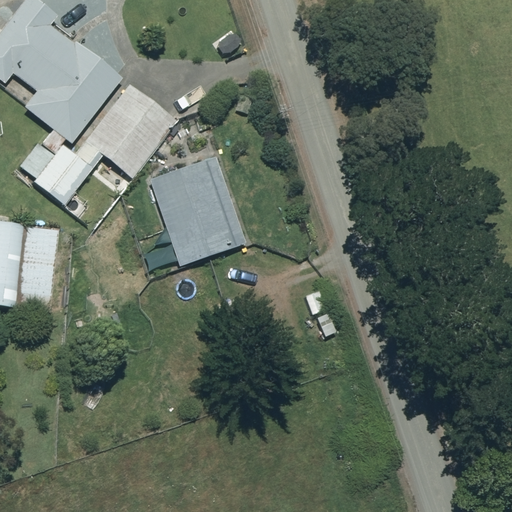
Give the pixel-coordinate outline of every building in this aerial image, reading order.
[(35,91),(25,105),(77,140),(122,73),(40,18),(5,70),(35,91)] [(177,118),(129,83),(85,144),(133,179),(177,118)] [(65,209),(95,166),(63,144),(33,187),(65,209)] [(220,159),(151,181),(178,267),(248,245),(220,159)] [(56,228),(0,225),(0,305),(52,309),(56,228)]
